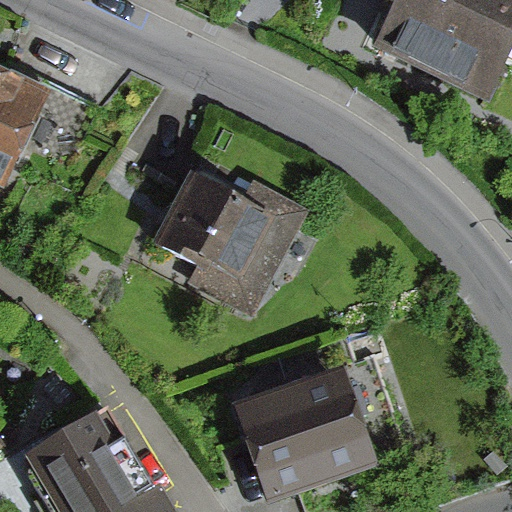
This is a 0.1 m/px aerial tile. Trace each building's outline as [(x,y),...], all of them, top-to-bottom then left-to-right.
[(480,106),(511,34),(511,0),(384,0),(361,53),(480,106)] [(2,76),(0,75),(0,183),(3,185),(46,99),(2,76)] [(201,144),(142,248),(242,305),(302,201),(201,144)] [(217,401),(254,504),(302,487),(367,463),(330,361),(217,401)] [(157,511),(104,408),(10,455),(38,511),(157,511)]
